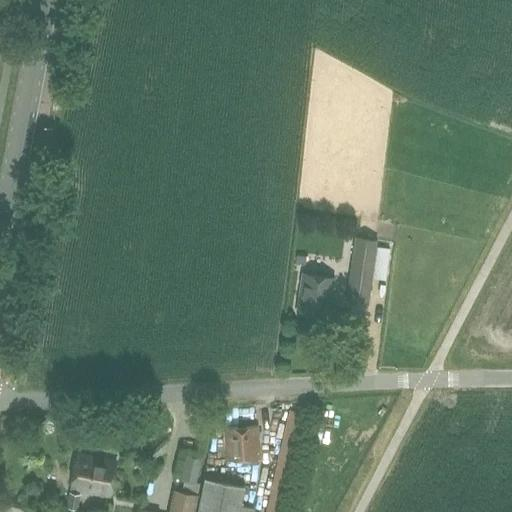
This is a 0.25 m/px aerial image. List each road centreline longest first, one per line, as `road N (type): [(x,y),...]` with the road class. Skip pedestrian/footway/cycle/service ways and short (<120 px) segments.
road 1 (unclassified): [(396,380),(0,401)]
road 2 (secondary): [(0,241),(45,0)]
